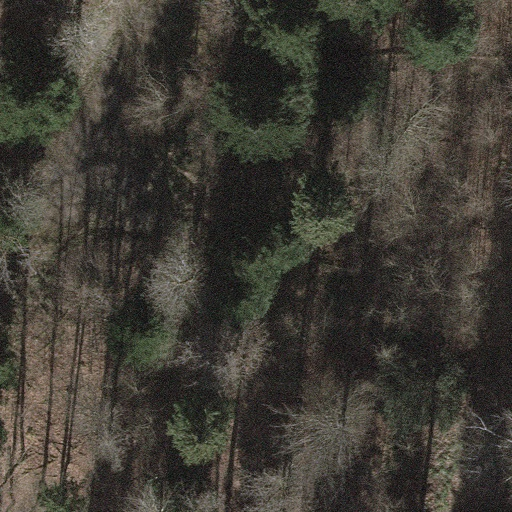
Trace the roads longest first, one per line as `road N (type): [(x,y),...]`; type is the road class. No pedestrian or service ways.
road 1 (track): [(70,169),(158,0)]
road 2 (track): [(458,511),(473,458),(511,383)]
